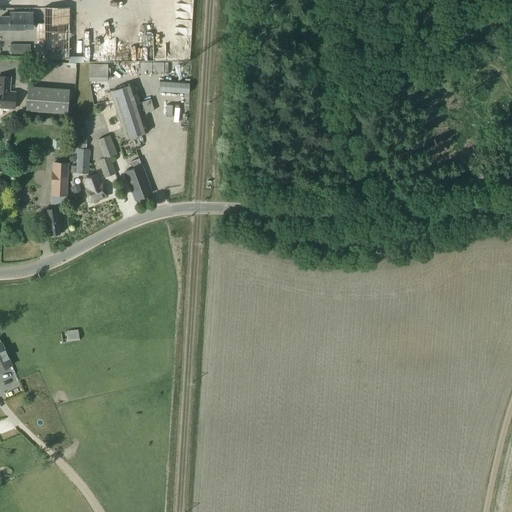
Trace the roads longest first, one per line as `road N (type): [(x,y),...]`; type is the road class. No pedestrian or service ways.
road 1 (tertiary): [(358,213),(172,210),(48,264),(0,273)]
road 2 (tertiary): [(358,213),(511,203)]
